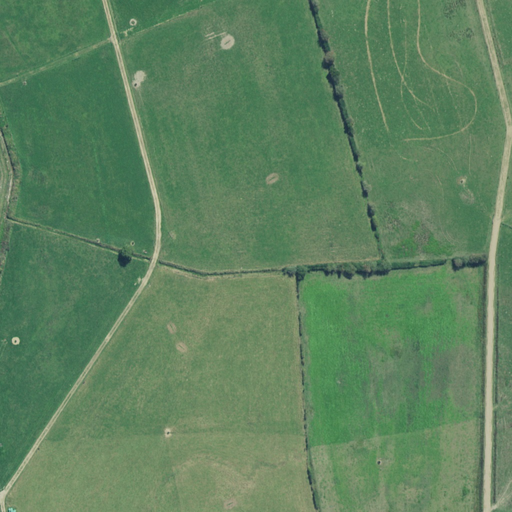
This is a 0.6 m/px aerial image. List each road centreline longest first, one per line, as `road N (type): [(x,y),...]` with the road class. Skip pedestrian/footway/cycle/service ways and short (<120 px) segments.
road 1 (track): [(486,511),(492,256),(511,130)]
road 2 (track): [(511,127),(480,0)]
